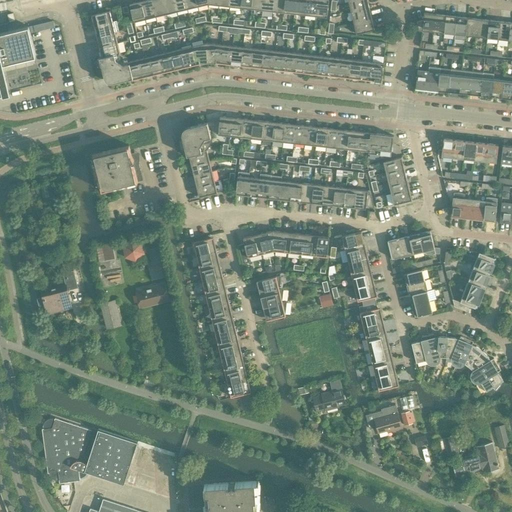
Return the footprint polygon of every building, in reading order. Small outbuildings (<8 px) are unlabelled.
[(151,0),(145,0),(141,1),(145,19),(156,17),(151,0)] [(162,0),(151,0),(156,17),(166,14),(162,0)] [(174,0),(162,0),(166,14),(177,11),(174,0)] [(185,0),(174,0),(177,11),(187,9),(185,0)] [(196,0),(185,0),(187,9),(198,6),(196,0)] [(252,0),(241,0),(241,8),(252,9),(252,0)] [(263,0),(252,0),(252,9),(262,10),(263,0)] [(274,0),(263,0),(262,10),(273,11),(274,0)] [(285,0),(274,0),(273,11),(284,12),(285,0)] [(295,0),(285,0),(284,12),(295,14),(295,0)] [(306,0),(295,0),(295,14),(305,15),(306,0)] [(317,0),(306,0),(305,15),(316,16),(317,0)] [(329,0),(317,0),(316,16),(327,17),(329,0)] [(356,0),(349,2),(351,12),(369,8),(367,0),(356,0)] [(145,19),(141,1),(130,4),(134,22),(145,19)] [(351,12),(354,23),(372,19),(369,8),(351,12)] [(92,15),(95,26),(113,21),(110,11),(92,15)] [(419,30),(433,32),(435,14),(424,12),(423,20),(417,21),(419,30)] [(433,32),(444,33),(446,15),(435,14),(433,32)] [(444,33),(455,34),(457,16),(446,15),(444,33)] [(465,41),(465,35),(467,17),(457,16),(455,34),(454,39),(465,41)] [(465,35),(476,36),(478,19),(467,17),(465,35)] [(372,19),(354,23),(357,34),(375,29),(372,19)] [(476,36),(487,38),(489,20),(478,19),(476,36)] [(487,38),(498,39),(500,21),(489,20),(487,38)] [(95,26),(97,36),(115,32),(119,31),(116,21),(113,21),(95,26)] [(498,39),(509,40),(510,22),(500,21),(498,39)] [(0,61),(2,61),(3,64),(36,56),(29,26),(0,33),(0,94),(4,93),(0,75),(0,73),(0,72),(0,61)] [(97,36),(100,47),(118,42),(115,32),(97,36)] [(100,47),(102,57),(120,53),(118,42),(100,47)] [(207,43),(192,46),(196,64),(208,62),(207,43)] [(222,45),(207,43),(208,62),(220,63),(222,45)] [(233,46),(222,45),(220,63),(231,64),(233,46)] [(192,46),(181,49),(186,67),(196,64),(192,46)] [(243,47),(233,46),(231,64),(241,65),(243,47)] [(254,48),(243,47),(241,65),(252,67),(254,48)] [(265,49),(254,48),(252,67),(263,68),(265,49)] [(181,49),(171,51),(175,69),(186,67),(181,49)] [(276,51),(265,49),(263,68),(274,69),(276,51)] [(171,51),(160,54),(165,72),(175,69),(171,51)] [(287,52),(276,51),(274,69),(285,70),(287,52)] [(297,53),(287,52),(285,70),(295,72),(297,53)] [(102,57),(100,57),(105,77),(106,79),(107,81),(109,82),(111,83),(113,82),(114,82),(132,78),(133,78),(129,62),(129,61),(128,58),(120,53),(102,57)] [(308,54),(297,53),(295,72),(306,73),(308,54)] [(160,54),(150,57),(154,75),(165,72),(160,54)] [(319,56),(308,54),(306,73),(317,74),(319,56)] [(329,57),(319,56),(317,74),(327,75),(329,57)] [(150,57),(139,59),(144,77),(154,75),(150,57)] [(340,58),(329,57),(327,75),(338,76),(340,58)] [(351,59),(340,58),(338,76),(349,78),(351,59)] [(496,59),(487,58),(486,62),(488,63),(488,66),(495,66),(495,63),(496,59)] [(139,59),(129,61),(129,62),(133,78),(132,78),(132,80),(144,77),(139,59)] [(362,60),(351,59),(349,78),(360,79),(362,60)] [(372,62),(362,60),(360,79),(370,80),(372,62)] [(384,63),(372,62),(370,80),(382,81),(384,63)] [(429,71),(427,89),(438,91),(440,73),(440,68),(429,67),(429,71)] [(450,74),(448,92),(459,93),(462,70),(451,69),(450,74)] [(418,70),(416,88),(427,89),(429,71),(418,70)] [(462,70),(459,93),(470,94),(472,72),(462,70)] [(472,72),(470,94),(481,95),(483,78),(483,73),(472,72)] [(440,73),(438,91),(448,92),(450,74),(440,73)] [(483,78),(481,95),(492,97),(493,79),(494,74),(483,73),(483,78)] [(504,80),(502,98),(511,98),(511,76),(505,75),(504,80)] [(493,79),(492,97),(502,98),(504,80),(493,79)] [(218,134),(229,136),(232,117),(220,116),(218,134)] [(229,136),(240,137),(242,118),(232,117),(229,136)] [(242,118),(240,137),(251,138),(253,119),(242,118)] [(253,119),(251,138),(262,139),(264,121),(253,119)] [(264,121),(262,139),(272,140),(274,122),(264,121)] [(183,131),(182,133),(182,136),(187,156),(189,155),(189,154),(207,150),(212,142),(207,122),(188,127),(186,128),(184,129),(183,131)] [(274,122),(272,140),(283,142),(285,123),(274,122)] [(285,123),(283,142),(294,143),(296,124),(285,123)] [(296,124),(294,143),(305,144),(307,125),(296,124)] [(307,125),(305,144),(316,145),(318,127),(307,125)] [(318,127),(316,145),(326,146),(328,128),(318,127)] [(328,128),(326,146),(337,148),(339,129),(328,128)] [(339,129),(337,148),(348,149),(350,130),(339,129)] [(350,130),(348,149),(359,150),(361,132),(350,130)] [(361,132),(359,150),(369,151),(371,133),(361,132)] [(369,151),(368,153),(386,155),(385,161),(390,160),(393,135),(371,133),(369,151)] [(442,156),(453,157),(455,139),(444,138),(442,156)] [(453,157),(464,159),(466,141),(455,139),(453,157)] [(464,159),(474,160),(476,142),(466,141),(464,159)] [(474,160),(485,161),(487,143),(476,142),(474,160)] [(487,143),(485,161),(496,162),(498,144),(487,143)] [(129,145),(87,155),(96,191),(143,180),(139,163),(134,164),(129,145)] [(501,163),(511,163),(511,145),(503,145),(501,163)] [(189,155),(191,165),(210,160),(207,150),(189,154),(189,155)] [(385,161),(384,161),(386,172),(404,168),(401,157),(390,160),(385,161)] [(191,165),(194,175),(212,171),(210,160),(191,165)] [(404,168),(386,172),(389,183),(407,178),(404,168)] [(194,175),(197,186),(215,181),(212,171),(194,175)] [(236,194),(247,195),(249,177),(250,173),(238,172),(238,176),(236,194)] [(258,197),(268,198),(271,179),(271,175),(260,174),(260,178),(258,197)] [(268,198),(279,199),(281,180),(282,177),(271,175),(271,179),(268,198)] [(247,195),(258,197),(260,178),(249,177),(247,195)] [(407,178),(389,183),(391,193),(409,189),(407,178)] [(279,199),(290,200),(292,182),(281,180),(279,199)] [(215,181),(197,186),(199,197),(217,192),(215,181)] [(290,200),(301,201),(303,183),(292,182),(290,200)] [(301,201),(312,203),(314,184),(303,183),(301,201)] [(312,203),(322,204),(324,185),(314,184),(312,203)] [(322,204),(333,205),(335,187),(324,185),(322,204)] [(333,205),(344,206),(346,188),(335,187),(333,205)] [(344,206),(355,207),(357,189),(346,188),(344,206)] [(357,189),(355,207),(366,209),(366,207),(374,208),(371,194),(367,194),(368,190),(357,189)] [(391,193),(386,195),(388,205),(394,204),(412,200),(409,189),(391,193)] [(451,215),(462,216),(464,199),(465,194),(454,192),(451,215)] [(486,201),(484,219),(495,220),(497,198),(486,197),(486,201)] [(462,216),(473,218),(475,200),(464,199),(462,216)] [(473,218),(484,219),(486,201),(475,200),(473,218)] [(500,221),(511,222),(511,210),(511,203),(502,203),(500,221)] [(273,230),(257,234),(261,254),(274,251),(273,230)] [(290,232),(273,230),(274,251),(287,252),(290,232)] [(430,230),(419,233),(424,251),(424,253),(440,254),(440,248),(434,247),(430,230)] [(345,249),(365,244),(361,231),(342,236),(345,249)] [(303,234),(290,232),(287,252),(300,254),(303,234)] [(419,233),(409,236),(413,253),(424,251),(419,233)] [(243,238),(245,243),(238,245),(243,264),(250,262),(249,257),(261,254),(257,234),(243,238)] [(316,235),(303,234),(300,254),(314,255),(316,235)] [(329,237),(316,235),(314,255),(327,257),(329,237)] [(409,236),(399,238),(403,256),(413,253),(409,236)] [(196,255),(216,250),(213,237),(193,242),(196,254),(194,255),(194,257),(197,256),(196,255)] [(399,238),(388,241),(392,258),(403,256),(399,238)] [(348,262),(368,257),(365,244),(345,249),(348,262)] [(145,251),(152,280),(165,277),(162,263),(164,263),(160,247),(145,251)] [(199,268),(220,263),(216,250),(196,255),(197,256),(199,268)] [(479,252),(475,265),(491,271),(494,263),(493,263),(495,258),(479,252)] [(351,275),(371,270),(368,257),(348,262),(351,275)] [(203,281),(223,276),(220,263),(199,268),(202,280),(200,280),(201,283),(203,282),(203,281)] [(475,265),(470,277),(487,284),(490,285),(493,277),(488,275),(489,271),(491,272),(491,271),(475,265)] [(404,273),(407,284),(425,280),(422,269),(404,273)] [(42,291),(43,297),(38,298),(41,310),(46,309),(47,310),(64,306),(64,309),(72,307),(67,291),(78,288),(74,270),(63,273),(66,285),(42,291)] [(355,288),(374,283),(371,270),(351,275),(355,288)] [(257,281),(260,294),(283,288),(279,289),(279,288),(280,277),(280,275),(257,281)] [(206,294),(226,289),(223,276),(203,281),(203,282),(206,294)] [(470,277),(465,289),(482,296),(485,288),(483,287),(485,284),(486,284),(487,284),(470,277)] [(407,284),(410,295),(427,291),(425,280),(407,284)] [(136,291),(140,305),(154,301),(154,304),(169,300),(165,283),(136,291)] [(376,303),(375,297),(377,296),(374,283),(355,288),(358,301),(362,300),(363,305),(363,306),(376,303)] [(260,294),(263,307),(286,301),(282,302),(282,301),(284,290),(283,288),(260,294)] [(209,307),(229,302),(226,289),(206,294),(209,305),(206,306),(207,308),(209,308),(209,307)] [(482,296),(465,289),(460,302),(453,299),(452,299),(454,306),(454,307),(466,311),(468,305),(475,308),(477,303),(479,304),(482,296)] [(410,295),(412,305),(430,301),(427,291),(410,295)] [(320,296),(323,307),(333,304),(330,294),(320,296)] [(102,304),(107,328),(121,324),(115,301),(102,304)] [(286,301),(263,307),(266,320),(277,318),(277,319),(277,320),(279,320),(280,320),(281,320),(282,320),(283,319),(284,319),(284,318),(285,318),(285,317),(284,316),(286,316),(285,314),(287,302),(286,301)] [(430,301),(412,305),(415,316),(432,312),(430,301)] [(212,320),(232,315),(229,302),(209,307),(209,308),(212,320)] [(363,326),(383,321),(380,308),(378,308),(376,303),(363,306),(363,305),(359,306),(361,312),(360,312),(363,325),(361,325),(361,327),(363,327),(363,326)] [(215,332),(235,328),(232,315),(212,320),(215,331),(213,332),(213,334),(215,334),(215,332)] [(366,339),(386,334),(383,321),(363,326),(363,327),(366,339)] [(215,332),(215,334),(218,345),(238,340),(235,328),(215,332)] [(315,329),(303,332),(308,353),(320,350),(315,329)] [(303,332),(291,335),(297,356),(308,353),(303,332)] [(369,351),(389,347),(386,334),(366,339),(369,350),(367,351),(367,353),(370,353),(369,351)] [(440,357),(446,357),(447,337),(439,336),(435,337),(434,334),(428,335),(435,364),(438,363),(440,360),(440,357)] [(434,364),(435,364),(428,335),(421,337),(422,340),(412,343),(416,362),(426,360),(428,363),(431,364),(434,364)] [(456,366),(467,338),(460,336),(459,339),(456,337),(447,337),(446,357),(452,358),(451,361),(453,364),(456,366)] [(464,363),(469,367),(482,351),(476,346),(472,344),(473,341),(467,338),(456,366),(459,366),(462,365),(464,363)] [(221,358),(242,353),(238,340),(218,345),(221,357),(219,357),(220,360),(222,359),(221,358)] [(370,353),(372,364),(393,359),(389,347),(369,351),(370,353)] [(320,350),(308,353),(314,375),(325,372),(320,350)] [(472,379),(472,380),(497,364),(493,358),(490,360),(488,357),(482,351),(469,367),(473,371),(471,373),(471,376),(472,379)] [(222,359),(225,371),(245,366),(242,353),(221,358),(222,359)] [(308,353),(297,356),(302,378),(314,375),(308,353)] [(376,378),(376,377),(396,372),(393,359),(372,364),(375,376),(373,376),(374,379),(376,378)] [(497,364),(472,380),(474,382),(478,383),(481,382),(486,391),(493,387),(495,390),(503,381),(498,372),(501,370),(497,364)] [(228,385),(228,384),(248,379),(245,366),(225,371),(227,383),(225,383),(226,385),(228,385)] [(376,377),(376,378),(379,390),(399,385),(396,372),(376,377)] [(228,384),(228,385),(231,397),(233,397),(233,398),(234,398),(235,399),(236,399),(237,399),(239,398),(240,397),(241,397),(241,396),(241,395),(251,392),(248,379),(228,384)] [(323,396),(314,398),(317,410),(333,405),(333,406),(345,403),(342,389),(340,381),(331,384),(333,391),(322,394),(323,396)] [(396,405),(381,409),(382,411),(366,415),(370,429),(377,427),(379,432),(393,428),(394,430),(402,428),(396,405)] [(401,413),(405,425),(413,423),(410,411),(401,413)] [(55,480),(57,481),(59,481),(59,483),(81,480),(80,478),(82,477),(87,474),(88,472),(124,484),(138,442),(99,429),(98,429),(92,427),(92,430),(55,418),(55,419),(53,418),(51,418),(49,419),(47,420),(46,421),(44,423),(44,424),(43,427),(43,428),(42,429),(48,473),(49,473),(50,475),(50,477),(52,478),(53,479),(55,480)] [(504,425),(494,427),(500,448),(510,446),(504,425)] [(443,439),(447,455),(460,452),(458,443),(456,435),(443,439)] [(478,446),(479,454),(480,454),(482,464),(483,468),(484,472),(483,472),(483,473),(499,469),(499,468),(498,468),(492,443),(493,442),(477,446),(478,446)] [(466,472),(483,468),(482,464),(480,454),(479,454),(464,458),(464,457),(462,457),(462,458),(461,458),(463,463),(454,465),(453,465),(456,477),(457,477),(456,476),(465,474),(466,474),(466,472)] [(235,482),(204,484),(205,494),(209,494),(209,511),(257,511),(258,508),(258,491),(259,481),(257,481),(257,480),(235,482)] [(142,511),(104,499),(100,511),(91,509),(89,511),(142,511)]
